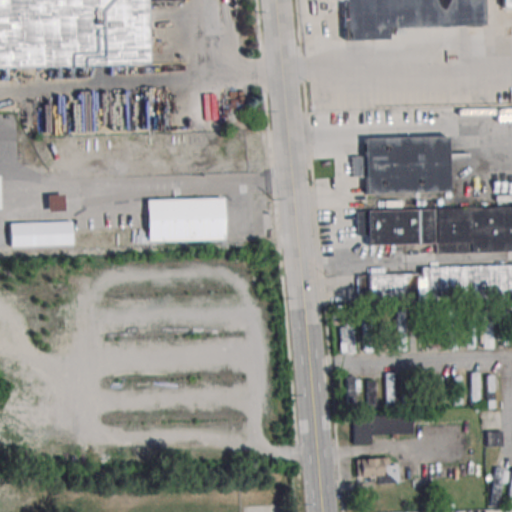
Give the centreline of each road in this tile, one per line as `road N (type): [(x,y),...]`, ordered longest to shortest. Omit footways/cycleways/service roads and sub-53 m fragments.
road 1 (tertiary): [(318,511),(271,0)]
road 2 (residential): [(339,364),(504,361)]
